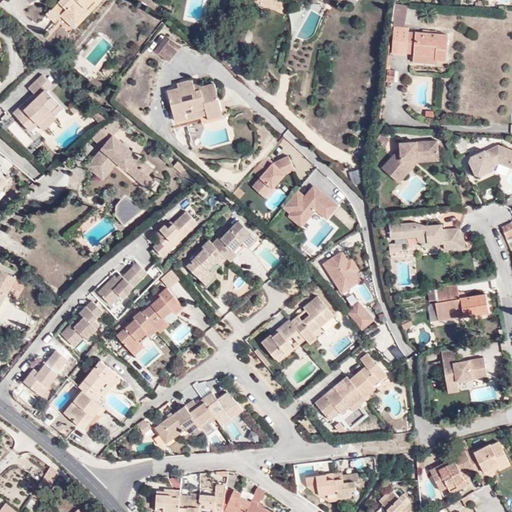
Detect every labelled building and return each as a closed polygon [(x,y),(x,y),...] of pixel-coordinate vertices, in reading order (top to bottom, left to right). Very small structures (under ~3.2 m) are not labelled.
[(75,33),(105,0),(63,0),(46,18),(55,26),(60,20),(75,33)] [(402,8),(389,5),(386,28),(388,29),(398,30),(402,8)] [(388,29),(387,54),(401,56),(402,34),(403,31),(398,30),(388,29)] [(402,34),(401,56),(408,57),(409,55),(433,58),(433,61),(441,62),(443,36),(402,34)] [(167,63),(177,48),(165,38),(154,52),(167,63)] [(409,55),(408,57),(408,63),(432,66),(433,61),(433,58),(409,55)] [(106,78),(112,71),(105,66),(100,73),(106,78)] [(391,67),(381,66),(380,78),(390,79),(391,67)] [(20,126),(28,119),(33,125),(35,127),(48,114),(49,116),(58,108),(42,92),(48,86),(38,76),(25,90),(29,95),(9,114),(20,126)] [(205,115),(220,111),(213,85),(200,88),(199,84),(192,85),(190,80),(175,84),(177,90),(166,93),(173,121),(186,118),(184,109),(189,107),(191,111),(204,107),(205,115)] [(186,118),(187,120),(205,115),(204,107),(191,111),(189,107),(184,109),(186,118)] [(206,120),(222,116),(220,111),(205,115),(206,120)] [(49,116),(48,114),(35,127),(39,132),(52,119),(49,116)] [(109,134),(118,124),(108,115),(97,124),(109,134)] [(33,125),(28,119),(20,126),(25,132),(33,125)] [(109,134),(97,124),(85,135),(98,146),(109,134)] [(378,128),(373,135),(382,141),(387,134),(378,128)] [(98,146),(83,165),(92,173),(107,156),(112,161),(144,187),(151,179),(144,173),(149,167),(109,134),(98,146)] [(416,161),(438,159),(436,138),(399,142),(399,146),(381,168),(398,182),(416,161)] [(497,162),(511,166),(511,149),(497,144),(470,156),(468,160),(474,173),(480,175),(493,169),(494,163),(497,162)] [(266,192),(286,169),(298,165),(292,151),(276,158),(269,152),(257,165),(263,171),(255,181),(266,192)] [(107,156),(92,173),(99,178),(112,161),(107,156)] [(181,165),(173,159),(168,165),(176,171),(181,165)] [(33,188),(44,201),(69,179),(59,168),(48,179),(46,176),(33,188)] [(311,188),(303,198),(294,191),(281,207),(289,214),(287,217),(299,227),(312,210),(324,220),(335,207),(311,188)] [(270,209),(284,200),(279,192),(265,201),(270,209)] [(120,223),(140,205),(120,193),(111,204),(111,213),(120,223)] [(175,223),(170,228),(165,223),(154,234),(158,240),(152,246),(163,258),(198,224),(186,212),(175,223)] [(240,242),(250,232),(230,213),(218,224),(220,226),(214,232),(213,231),(205,238),(202,236),(194,245),(196,248),(181,263),(199,280),(207,272),(204,267),(213,258),(217,262),(222,256),(225,258),(232,250),(226,244),(235,236),(240,242)] [(175,223),(170,218),(165,223),(170,228),(175,223)] [(456,248),(456,241),(464,241),(457,228),(442,229),(442,224),(425,225),(414,222),(388,224),(389,239),(415,237),(418,242),(426,241),(426,243),(443,243),(444,249),(456,248)] [(511,234),(507,224),(497,229),(501,239),(511,235),(511,234)] [(350,260),(346,263),(340,254),(323,265),(343,295),(357,285),(359,281),(353,272),(356,270),(350,260)] [(124,288),(142,269),(132,259),(118,273),(116,271),(112,275),(110,273),(93,291),(105,302),(114,293),(118,296),(125,289),(124,288)] [(0,300),(16,276),(0,264),(0,300)] [(459,297),(456,283),(433,287),(436,301),(434,301),(438,319),(488,310),(485,293),(459,297)] [(179,316),(187,309),(170,289),(143,312),(140,307),(131,315),(135,319),(117,335),(137,357),(147,349),(140,340),(148,335),(151,338),(159,331),(161,334),(171,325),(166,318),(175,311),(179,316)] [(353,294),(347,298),(352,305),(358,301),(353,294)] [(286,354),(288,357),(295,351),(289,343),(294,338),(301,346),(307,341),(313,347),(320,340),(315,335),(323,327),(335,318),(317,296),(302,309),(308,316),(304,320),(300,316),(292,322),(290,320),(263,343),(278,361),(286,354)] [(89,317),(98,308),(87,297),(74,311),(76,314),(70,320),(68,319),(56,332),(69,344),(79,334),(81,336),(94,323),(89,317)] [(372,318),(357,302),(347,312),(362,328),(372,318)] [(315,335),(320,340),(327,333),(323,327),(315,335)] [(456,361),(453,347),(440,349),(448,392),(458,390),(457,380),(487,375),(483,356),(456,361)] [(52,369),(62,357),(51,348),(33,369),(29,366),(18,379),(36,394),(54,371),(52,369)] [(353,404),(363,395),(366,399),(376,390),(373,386),(380,380),(382,381),(390,375),(368,351),(360,358),(367,366),(350,379),(347,375),(316,402),(326,412),(334,422),(354,406),(353,404)] [(286,354),(278,361),(280,364),(288,357),(286,354)] [(107,385),(115,375),(95,358),(75,382),(80,386),(61,411),(80,427),(100,403),(91,396),(103,382),(107,385)] [(58,410),(79,387),(70,379),(50,403),(58,410)] [(202,417),(210,411),(213,415),(222,408),(209,389),(192,401),(189,397),(151,425),(162,441),(183,427),(185,430),(196,423),(197,424),(204,420),(202,417)] [(353,404),(354,406),(358,411),(369,402),(366,399),(363,395),(353,404)] [(202,417),(204,420),(205,421),(213,415),(210,411),(202,417)] [(327,427),(334,422),(326,412),(320,417),(327,427)] [(136,425),(144,435),(151,429),(144,419),(136,425)] [(472,447),(465,450),(473,467),(475,470),(495,460),(497,465),(505,461),(495,439),(488,443),(487,441),(473,449),(472,447)] [(459,474),(473,467),(465,450),(464,448),(443,458),(445,463),(431,470),(439,487),(450,481),(453,485),(463,481),(459,474)] [(325,468),(323,456),(313,458),(315,469),(325,468)] [(45,490),(63,469),(55,461),(38,482),(45,490)] [(327,493),(341,491),(342,491),(342,485),(346,485),(346,478),(350,477),(349,469),(333,471),(333,467),(325,468),(327,493)] [(327,493),(325,468),(315,469),(298,472),(299,483),(309,490),(318,487),(319,496),(328,494),(327,493)] [(191,489),(191,495),(190,511),(213,511),(214,507),(217,482),(206,479),(204,489),(191,489)] [(243,498),(232,492),(234,488),(217,482),(214,507),(224,511),(226,506),(237,510),(243,498)] [(243,498),(250,501),(256,490),(248,485),(245,492),(243,498)] [(460,495),(466,491),(463,485),(456,489),(460,495)] [(171,511),(172,491),(172,486),(165,486),(165,491),(148,490),(148,507),(154,508),(154,511),(171,511)] [(243,498),(245,492),(234,488),(232,492),(243,498)] [(374,511),(394,511),(394,509),(392,506),(403,499),(400,494),(393,498),(388,490),(373,498),(379,509),(374,511)] [(179,491),(172,491),(171,511),(190,511),(191,495),(180,495),(179,491)] [(341,498),(341,491),(327,493),(328,494),(328,500),(341,498)] [(260,511),(263,507),(250,501),(243,498),(237,510),(235,511),(260,511)] [(419,500),(413,502),(414,511),(422,507),(419,500)] [(465,511),(463,508),(460,510),(456,504),(441,511),(438,511),(432,501),(422,507),(414,511),(413,511),(465,511)] [(0,508),(0,511),(19,511),(5,502),(0,508)]
